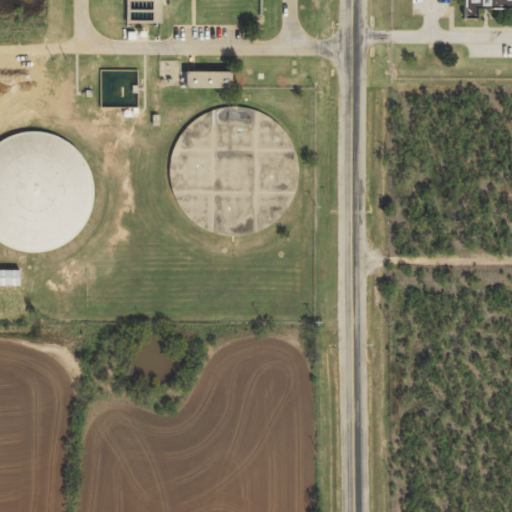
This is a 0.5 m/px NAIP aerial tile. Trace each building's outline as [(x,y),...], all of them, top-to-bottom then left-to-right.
[(511,0),(463,0),(464,14),(476,14),(476,6),(511,5),(511,0)] [(100,70),(99,107),(136,108),(137,70),(100,70)] [(186,88),(230,89),(230,72),(186,71),(186,88)] [(249,108),(227,107),(207,112),(189,123),(176,140),(169,160),(169,181),(175,201),(188,218),(206,230),(227,235),(248,234),(267,225),(283,211),(293,192),(297,171),(294,150),(284,132),(268,117),(249,108)] [(62,139),(42,132),(22,132),(6,137),(0,141),(0,243),(5,247),(25,252),(46,251),(65,243),(81,229),(90,211),(93,190),(89,170),(78,152),(62,139)]
